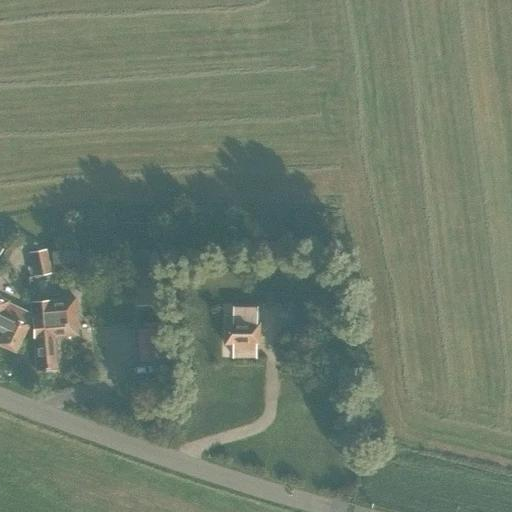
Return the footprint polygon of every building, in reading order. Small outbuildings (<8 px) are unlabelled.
[(306,251),(306,240),(260,241),(261,252),(306,251)] [(50,273),(45,249),(28,253),(33,276),(50,273)] [(162,304),(159,267),(134,269),(137,306),(162,304)] [(29,301),(32,326),(37,372),(57,370),(54,342),(54,337),(78,335),(76,321),(77,321),(75,296),(55,298),(55,299),(29,301)] [(0,344),(14,352),(27,324),(30,314),(8,303),(9,302),(0,297),(0,327),(5,330),(0,340),(0,344)] [(258,344),(261,344),(260,320),(256,320),(255,309),(233,309),(233,324),(227,324),(227,344),(233,344),(234,354),(258,354),(258,344)]
